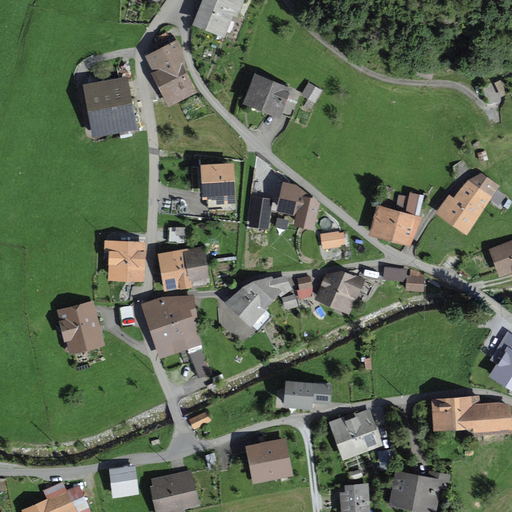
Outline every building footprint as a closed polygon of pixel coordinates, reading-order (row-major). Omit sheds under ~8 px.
[(245,0),(204,0),(194,24),(226,38),(235,17),(238,18),(245,0)] [(187,61),(179,38),(147,55),(155,70),(152,72),(170,107),(199,92),(184,63),(187,61)] [(459,75),(458,65),(447,65),(447,76),(459,75)] [(433,79),(435,72),(417,68),(415,75),(433,79)] [(302,92),(257,73),(245,102),(283,118),(285,113),(292,116),(302,92)] [(138,129),(128,75),(86,82),(95,136),(138,129)] [(495,83),(502,97),(511,93),(505,78),(495,83)] [(316,103),(324,91),(310,82),(302,94),(316,103)] [(266,186),(278,172),(263,161),(252,175),(266,186)] [(238,207),(236,162),(203,164),(204,199),(209,199),(209,208),(238,207)] [(468,234),(502,186),(483,172),(470,178),(456,197),(451,193),(437,212),(468,234)] [(302,186),(284,182),(278,210),(297,215),(295,221),(316,226),(321,203),(316,202),(317,198),(302,186)] [(422,184),(418,183),(417,186),(405,183),(404,187),(400,186),(393,186),(390,200),(372,196),(364,226),(410,238),(418,207),(414,206),(418,189),(421,190),(422,184)] [(185,244),(185,227),(169,227),(168,243),(185,244)] [(347,246),(346,231),(321,232),(321,247),(347,246)] [(110,280),(129,280),(130,241),(105,240),(105,258),(111,258),(110,280)] [(503,276),(511,272),(511,240),(492,248),(503,276)] [(130,241),(129,280),(146,281),(147,241),(130,241)] [(182,289),(193,287),(193,285),(211,282),(204,246),(160,254),(166,290),(182,287),(182,289)] [(407,281),(408,269),(386,266),(384,279),(407,281)] [(411,269),(411,277),(408,277),(407,291),(426,291),(426,277),(422,277),(422,272),(416,269),(411,269)] [(351,314),(366,279),(344,270),(328,273),(317,299),(351,314)] [(275,278),(274,275),(256,281),(245,286),(268,307),(279,294),(282,297),(292,289),(288,274),(275,278)] [(314,290),(311,275),(298,278),(301,293),(314,290)] [(245,286),(226,302),(252,327),(254,325),(260,330),(271,317),(269,313),(267,311),(269,308),(268,307),(245,286)] [(152,329),(158,328),(191,316),(194,322),(199,320),(195,294),(162,295),(142,302),(152,329)] [(299,305),(296,294),(283,298),(286,309),(299,305)] [(105,345),(94,300),(57,309),(66,341),(69,341),(72,353),(105,345)] [(135,326),(132,305),(120,307),(123,328),(135,326)] [(199,338),(194,322),(191,316),(158,328),(166,349),(176,346),(177,349),(189,345),(200,378),(211,374),(198,338),(199,338)] [(511,388),(511,350),(504,360),(503,359),(492,377),(511,388)] [(372,369),(372,358),(367,358),(367,356),(362,357),(363,369),(372,369)] [(332,404),(333,383),(288,379),(286,405),(315,408),(315,402),(332,404)] [(511,435),(511,434),(510,403),(480,405),(479,397),(432,400),(434,433),(473,430),(474,438),(511,435)] [(384,445),(370,408),(357,413),(357,411),(330,421),(345,460),(384,445)] [(194,429),(212,421),(208,412),(190,420),(192,424),(194,429)] [(295,475),(288,437),(249,444),(256,482),(295,475)] [(396,468),(393,448),(378,451),(381,470),(396,468)] [(140,494),(136,464),(110,468),(114,498),(140,494)] [(364,476),(361,468),(349,472),(352,481),(364,476)] [(200,505),(192,469),(153,478),(154,484),(151,485),(157,511),(185,511),(186,511),(185,508),(200,505)] [(427,511),(438,511),(443,488),(449,489),(451,474),(430,470),(429,475),(397,469),(391,505),(427,511)] [(92,511),(81,485),(68,490),(64,481),(44,490),(48,499),(53,511),(92,511)] [(350,485),(350,490),(341,491),(342,511),(371,511),(370,489),(367,489),(367,486),(360,486),(359,485),(350,485)] [(53,511),(48,499),(23,510),(24,511),(53,511)]
